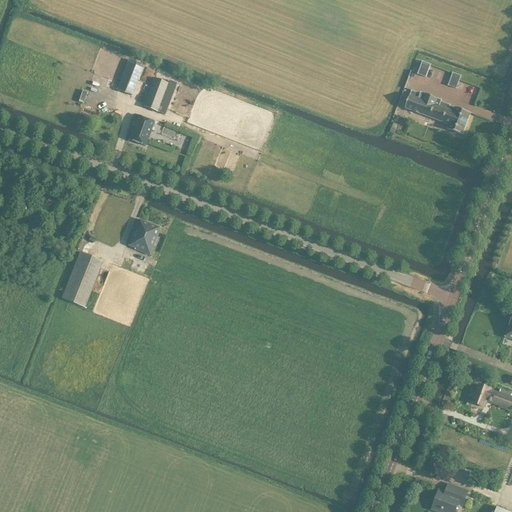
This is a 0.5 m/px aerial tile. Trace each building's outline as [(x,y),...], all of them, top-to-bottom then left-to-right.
[(129,60),(118,90),(133,96),(145,65),(129,60)] [(421,73),(428,76),(433,64),(425,61),(421,73)] [(451,84),(459,87),(463,75),(455,72),(451,84)] [(155,78),(144,106),(144,107),(166,115),(177,87),(170,84),(155,78)] [(421,95),(412,91),(405,108),(450,125),(449,129),(463,134),(471,114),(456,108),(454,113),(448,111),(451,105),(442,102),(442,101),(422,93),(421,95)] [(155,131),(157,125),(158,123),(136,115),(133,123),(135,123),(132,130),(128,140),(146,147),(153,130),(155,131)] [(128,245),(136,248),(135,250),(151,256),(162,228),(139,219),(128,245)] [(63,299),(85,308),(104,262),(81,253),(63,299)] [(126,259),(124,268),(131,269),(134,260),(126,259)] [(500,393),(491,390),(492,388),(480,384),(473,403),(484,408),(487,400),(511,409),(511,410),(511,397),(511,394),(501,390),(500,393)] [(464,507),(469,492),(449,485),(446,493),(440,491),(432,510),(438,511),(456,511),(459,505),(464,507)]
